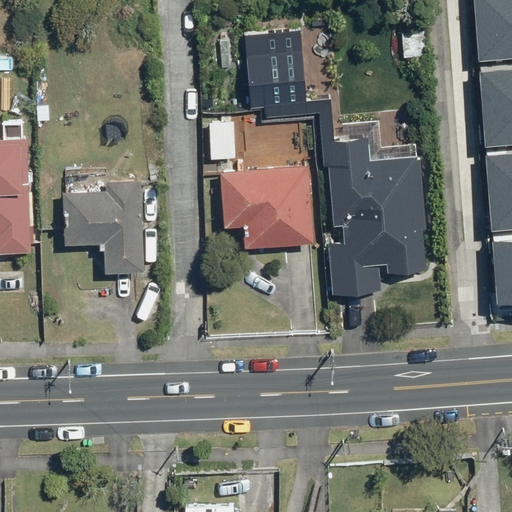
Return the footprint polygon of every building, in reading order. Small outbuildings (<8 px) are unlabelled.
[(511,0),(476,0),(481,59),(511,56),(511,0)] [(300,32),(245,36),(250,108),(306,104),(300,32)] [(421,54),(396,54),(396,81),(421,81),(421,54)] [(511,71),(480,74),(486,149),(511,147),(511,71)] [(233,119),(209,118),(207,155),(231,156),(233,119)] [(415,156),(415,154),(368,157),(366,135),(323,138),(330,222),(341,221),(342,238),(327,240),(331,291),(380,287),(378,260),(384,259),(385,268),(424,265),(421,225),(424,225),(419,156),(415,156)] [(0,247),(29,247),(26,136),(0,136),(0,247)] [(511,153),(488,155),(494,230),(511,228),(511,153)] [(307,163),(218,169),(222,222),(241,221),(242,243),(312,238),(307,163)] [(105,188),(61,189),(63,240),(102,239),(103,268),(142,267),(140,178),(105,179),(105,188)] [(511,238),(493,241),(499,308),(511,306),(511,238)]
